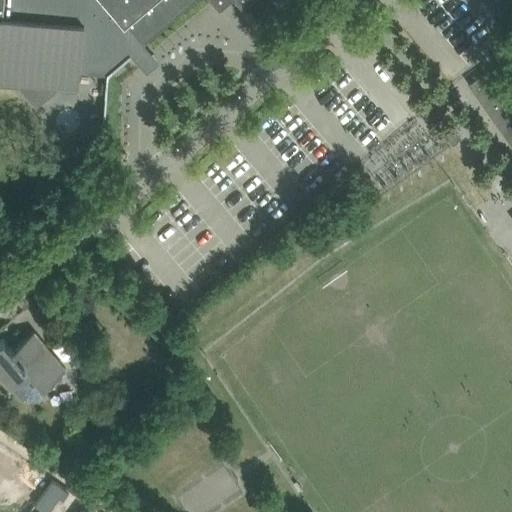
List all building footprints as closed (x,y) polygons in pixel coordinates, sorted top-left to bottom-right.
[(123,59),(144,42),(107,0),(0,0),(0,78),(18,80),(18,84),(31,100),(42,101),(58,87),(58,84),(78,85),(79,86),(80,66),(107,68),(106,74),(123,59)] [(234,0),(242,9),(251,0),(107,0),(144,42),(193,0),(210,0),(215,5),(221,0),(234,0)] [(511,67),(511,66),(501,72),(511,87),(511,67)] [(491,67),(468,83),(511,145),(511,98),(491,68),(492,68),(491,67)] [(453,143),(461,136),(455,128),(446,136),(453,143)] [(2,337),(0,338),(0,372),(2,375),(11,385),(18,393),(21,396),(24,398),(27,399),(31,399),(35,399),(39,398),(42,396),(48,391),(44,386),(65,369),(34,330),(23,340),(12,349),(2,337)] [(76,330),(67,338),(81,354),(90,346),(76,330)]
